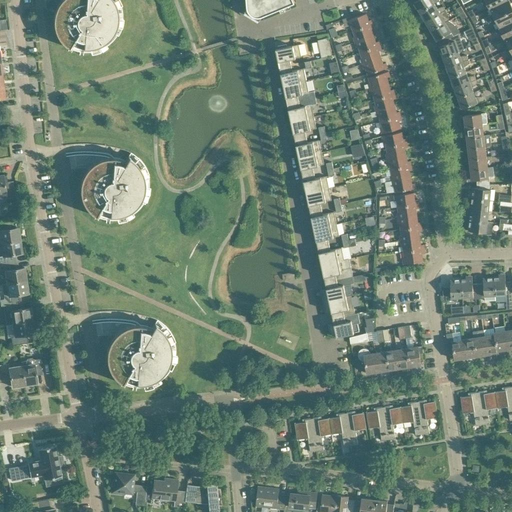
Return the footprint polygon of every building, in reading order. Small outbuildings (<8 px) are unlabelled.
[(44,0),(46,9),(54,12),(54,15),(53,17),(53,20),(53,23),(53,25),(54,28),(55,30),(56,33),(57,35),(58,38),(59,40),(61,42),(63,44),(65,45),(67,47),(69,48),(72,50),(74,51),(77,51),(80,52),(82,52),(85,53),(88,53),(91,52),(93,52),(96,51),(99,50),(102,49),(104,48),(107,46),(108,45),(110,43),(113,41),(115,39),(116,36),(117,35),(118,32),(120,30),(121,27),(121,24),(122,22),(122,19),(122,16),(122,13),(122,11),(122,9),(121,8),(121,6),(121,5),(120,4),(119,1),(118,0),(44,0)] [(246,0),(247,6),(248,8),(249,11),(250,12),(252,15),(253,16),(257,17),(258,17),(262,16),(263,16),(295,3),(293,0),(246,0)] [(420,12),(434,4),(440,1),(439,0),(418,0),(414,3),(420,12)] [(481,0),(483,5),(487,3),(490,9),(508,0),(507,0),(508,0),(507,0),(481,0)] [(511,10),(511,7),(508,0),(490,9),(491,9),(493,14),(490,16),(492,20),(511,10)] [(425,22),(445,10),(443,6),(437,8),(434,4),(420,12),(425,22)] [(445,23),(449,21),(448,21),(449,20),(449,16),(447,14),(445,10),(425,22),(431,31),(445,23)] [(511,22),(511,10),(492,20),(494,24),(498,23),(500,28),(495,30),(496,30),(511,22)] [(351,25),(353,31),(373,24),(371,20),(368,21),(366,14),(347,20),(349,26),(351,25)] [(456,26),(449,21),(445,23),(431,31),(437,41),(441,38),(444,41),(459,34),(460,33),(459,30),(456,26)] [(511,22),(496,30),(498,34),(501,33),(504,39),(511,34),(511,22)] [(374,28),(373,24),(353,31),(355,37),(353,37),(355,42),(374,36),(371,29),(374,28)] [(464,49),(459,34),(444,41),(445,44),(439,47),(443,57),(458,51),(464,49)] [(376,42),(374,36),(355,42),(356,47),(358,47),(360,52),(380,46),(379,41),(376,42)] [(321,58),(332,55),(328,38),(318,40),(321,58)] [(481,41),(485,48),(490,45),(487,38),(481,41)] [(301,57),(299,44),(287,47),(286,44),(278,46),(278,49),(276,49),(280,67),(291,65),(290,59),(301,57)] [(382,50),(380,46),(360,52),(362,58),(360,59),(362,64),(381,57),(379,51),(382,50)] [(447,67),(468,59),(467,55),(460,56),(458,51),(443,57),(447,67)] [(383,64),(381,57),(362,64),(364,69),(365,68),(367,74),(388,68),(386,63),(383,64)] [(470,63),(468,59),(447,67),(450,77),(466,72),(464,67),(470,63)] [(293,71),(291,65),(280,67),(284,85),(306,80),(304,68),(293,71)] [(368,84),(369,89),(389,84),(387,77),(390,76),(389,71),(368,77),(370,83),(368,84)] [(454,88),(476,80),(474,76),(468,77),(466,72),(450,77),(454,88)] [(309,93),(306,80),(284,85),(287,103),(299,101),(298,95),(309,93)] [(477,84),(476,80),(454,88),(458,98),(474,92),(472,87),(477,84)] [(390,90),(389,84),(369,89),(371,94),(373,93),(374,100),(395,94),(393,89),(390,90)] [(508,99),(504,88),(500,90),(502,100),(508,99)] [(323,90),(311,92),(312,98),(318,97),(324,95),(323,90)] [(476,97),(474,92),(458,98),(462,108),(484,100),(482,96),(476,97)] [(396,98),(395,94),(374,100),(376,105),(374,106),(375,111),(395,106),(393,99),(396,98)] [(300,107),(299,101),(287,103),(291,121),(314,116),(311,104),(300,107)] [(397,112),(395,106),(375,111),(377,116),(379,115),(380,122),(401,116),(399,112),(397,112)] [(464,116),(465,127),(483,124),(487,124),(486,113),(481,113),(464,116)] [(316,128),(314,116),(291,121),(295,139),(307,137),(305,131),(316,128)] [(402,120),(401,116),(380,122),(382,127),(380,128),(382,133),(401,128),(399,121),(402,120)] [(484,135),(483,124),(465,127),(466,137),(484,135)] [(385,141),(386,147),(407,143),(406,138),(403,139),(402,132),(382,136),(383,141),(385,141)] [(491,145),(490,134),(484,135),(466,137),(468,148),(485,146),(491,145)] [(308,142),(307,137),(295,139),(299,157),(321,152),(319,140),(308,142)] [(408,147),(407,143),(386,147),(387,153),(386,153),(387,158),(406,155),(405,148),(408,147)] [(486,157),(485,146),(468,148),(469,159),(486,157)] [(131,153),(130,153),(128,157),(125,161),(123,160),(121,159),(118,158),(116,158),(114,158),(112,156),(111,155),(110,154),(108,154),(106,153),(101,153),(96,152),(91,152),(85,152),(80,152),(75,152),(65,153),(66,156),(69,156),(72,177),(81,180),(80,183),(80,185),(80,188),(80,191),(80,193),(81,196),(81,198),(82,201),(83,203),(85,206),(86,208),(88,210),(90,212),(91,213),(94,215),(96,216),(98,217),(101,218),(104,219),(106,220),(109,220),(112,221),(114,221),(117,220),(120,220),(123,219),(126,218),(128,217),(131,216),(133,214),(136,212),(137,211),(138,210),(140,208),(142,205),(144,203),(145,200),(146,198),(147,195),(148,192),(149,189),(149,187),(149,185),(149,184),(149,182),(149,181),(148,177),(148,174),(147,172),(146,169),(144,166),(143,164),(141,162),(139,159),(137,157),(136,156),(135,155),(133,154),(132,153),(131,153)] [(324,164),(321,152),(299,157),(303,175),(314,172),(313,167),(324,164)] [(407,161),(406,155),(387,158),(388,164),(389,163),(391,169),(411,165),(410,161),(407,161)] [(488,167),(486,157),(469,159),(470,170),(488,167)] [(412,170),(411,165),(391,169),(392,175),(390,176),(391,181),(411,177),(409,170),(412,170)] [(493,175),(492,167),(488,167),(470,170),(472,181),(477,180),(477,185),(490,185),(489,178),(493,178),(493,175)] [(315,178),(314,172),(303,175),(306,193),(329,188),(326,176),(315,178)] [(15,196),(13,181),(4,183),(3,175),(0,175),(0,194),(6,194),(6,197),(15,196)] [(412,184),(411,177),(391,181),(392,186),(394,186),(395,192),(416,188),(415,183),(412,184)] [(494,201),(495,190),(490,189),(490,185),(477,185),(477,188),(473,187),(472,198),(490,200),(494,201)] [(332,200),(329,188),(306,193),(310,211),(322,208),(320,202),(332,200)] [(397,200),(397,206),(418,204),(418,199),(415,199),(414,192),(394,195),(395,201),(397,200)] [(499,201),(507,202),(511,202),(511,196),(500,194),(499,201)] [(489,211),(490,200),(472,198),(471,203),(469,202),(468,209),(489,211)] [(511,203),(511,202),(507,202),(507,206),(500,205),(499,212),(511,213),(511,207),(511,206),(511,203)] [(419,208),(418,204),(397,206),(398,213),(396,213),(397,218),(417,215),(416,209),(419,208)] [(323,214),(322,208),(310,211),(314,229),(337,224),(334,212),(323,214)] [(488,222),(489,211),(468,209),(468,215),(470,215),(470,220),(488,222)] [(418,222),(417,215),(397,218),(398,223),(400,223),(400,229),(421,226),(421,222),(418,222)] [(492,234),(493,222),(488,222),(470,220),(468,231),(484,233),(484,234),(492,234)] [(0,243),(0,244),(20,241),(20,240),(19,240),(18,236),(19,236),(18,227),(10,229),(9,222),(0,223),(0,243)] [(511,234),(511,224),(507,224),(504,223),(500,223),(499,229),(508,230),(509,234),(511,234)] [(339,236),(337,224),(314,229),(318,247),(329,244),(328,238),(339,236)] [(422,231),(421,226),(400,229),(401,235),(399,236),(400,241),(420,238),(419,231),(422,231)] [(421,245),(420,238),(400,241),(401,246),(403,246),(403,252),(424,249),(424,245),(421,245)] [(355,239),(349,240),(343,241),(344,248),(356,245),(355,239)] [(22,253),(20,241),(0,244),(2,256),(0,255),(0,265),(15,263),(14,254),(22,253)] [(330,250),(329,244),(318,247),(322,264),(344,260),(342,247),(330,250)] [(425,254),(424,249),(403,252),(404,258),(402,258),(403,264),(423,261),(422,254),(425,254)] [(344,260),(322,264),(325,282),(353,276),(349,259),(344,260)] [(16,269),(15,263),(0,265),(0,271),(4,270),(6,283),(26,281),(26,280),(25,280),(24,276),(25,276),(24,267),(16,269)] [(511,301),(511,297),(511,282),(505,282),(505,274),(498,275),(499,277),(494,277),(495,295),(506,295),(507,309),(511,308),(511,301)] [(353,295),(351,283),(354,283),(353,276),(325,282),(327,289),(321,290),(324,301),(351,296),(353,295)] [(479,299),(478,284),(473,284),(472,276),(466,277),(466,279),(461,279),(462,297),(473,297),(473,299),(479,299)] [(495,295),(494,277),(483,278),(483,283),(478,284),(479,299),(485,299),(485,300),(495,300),(495,295)] [(462,297),(461,279),(450,280),(451,286),(443,287),(443,296),(446,296),(446,301),(452,300),(452,298),(462,297)] [(26,281),(6,283),(1,284),(3,299),(0,299),(0,306),(2,306),(5,305),(21,303),(20,294),(28,293),(26,281)] [(354,313),(351,296),(324,301),(326,314),(332,312),(333,318),(344,316),(352,314),(354,313)] [(31,316),(30,308),(22,309),(21,303),(5,305),(2,306),(5,325),(12,324),(26,322),(32,321),(32,320),(31,320),(30,316),(31,316)] [(444,315),(464,313),(463,306),(443,308),(444,315)] [(346,321),(344,316),(333,318),(334,324),(329,325),(331,338),(354,333),(351,320),(346,321)] [(157,320),(155,324),(154,324),(152,328),(149,327),(147,326),(145,326),(142,325),(140,325),(139,324),(137,322),(136,322),(134,321),(133,321),(127,320),(122,319),(117,319),(112,319),(106,319),(101,319),(92,320),(92,323),(95,323),(99,344),(107,347),(107,350),(106,353),(106,355),(106,358),(106,360),(107,363),(108,366),(109,368),(110,370),(111,373),(112,375),(114,377),(116,379),(118,381),(120,382),(122,383),(125,385),(127,386),(130,386),(133,387),(135,387),(138,388),(141,388),(144,387),(146,387),(149,386),(152,385),(155,384),(157,383),(160,381),(161,380),(162,379),(164,377),(167,375),(168,374),(168,373),(169,371),(170,370),(171,368),(173,365),(174,362),(174,359),(175,357),(175,354),(175,352),(175,351),(175,348),(175,346),(175,345),(174,343),(174,342),(174,340),(173,339),(172,336),(171,333),(169,331),(167,329),(166,327),(164,325),(162,323),(160,322),(157,320)] [(34,333),(32,321),(26,322),(12,324),(14,336),(10,337),(12,345),(27,343),(26,334),(34,333)] [(487,355),(485,336),(484,330),(473,331),(474,337),(477,356),(487,355)] [(508,349),(505,330),(494,332),(495,334),(498,351),(508,349)] [(350,337),(351,344),(368,341),(367,333),(366,333),(350,337)] [(466,358),(463,339),(454,341),(452,333),(446,334),(449,353),(454,353),(455,360),(466,358)] [(498,351),(495,334),(485,336),(487,355),(498,353),(498,351)] [(477,356),(474,337),(463,339),(466,358),(477,356)] [(422,346),(407,348),(410,367),(421,365),(419,353),(423,353),(422,346)] [(410,367),(407,348),(397,350),(400,368),(410,367)] [(378,372),(375,353),(371,354),(370,351),(367,349),(366,349),(365,349),(363,349),(362,349),(361,350),(359,351),(358,353),(358,356),(359,358),(361,360),(363,361),(365,361),(367,373),(378,372)] [(400,368),(397,350),(386,351),(389,370),(400,368)] [(389,370),(386,351),(375,353),(378,372),(389,370)] [(40,359),(34,360),(32,358),(27,359),(26,361),(21,362),(21,366),(22,366),(24,385),(37,383),(36,375),(42,374),(40,359)] [(22,366),(21,366),(9,368),(8,364),(0,364),(0,368),(2,380),(10,379),(12,387),(24,385),(22,366)] [(511,419),(511,390),(511,387),(505,388),(505,390),(495,392),(495,391),(497,408),(506,406),(508,408),(510,420),(511,419)] [(497,408),(495,391),(495,392),(485,393),(484,391),(478,392),(483,424),(490,423),(488,411),(489,409),(497,408)] [(483,424),(478,392),(471,393),(471,396),(461,397),(461,396),(461,397),(463,414),(464,414),(464,413),(472,412),(474,413),(476,425),(483,424)] [(424,401),(417,402),(422,434),(429,433),(427,421),(429,419),(437,417),(437,418),(438,418),(435,401),(434,401),(425,403),(424,401)] [(422,434),(417,402),(411,403),(411,405),(401,407),(401,406),(403,423),(412,421),(414,423),(416,435),(422,434)] [(403,423),(401,406),(400,406),(401,407),(391,409),(390,406),(384,407),(389,439),(395,438),(393,426),(395,424),(403,423)] [(389,439),(384,407),(377,408),(377,411),(367,412),(367,411),(366,411),(369,429),(370,429),(370,428),(378,427),(380,428),(382,440),(389,439)] [(353,412),(346,413),(351,445),(358,444),(356,432),(357,430),(365,429),(366,429),(363,412),(363,413),(353,414),(353,412)] [(351,445),(346,413),(339,414),(340,416),(330,418),(330,417),(329,417),(332,434),(340,433),(342,434),(344,446),(351,445)] [(332,434),(329,417),(329,418),(319,420),(319,417),(312,418),(317,451),(324,450),(322,437),(324,435),(332,434)] [(317,451),(312,418),(305,420),(306,422),(296,423),(295,423),(298,440),(298,439),(306,438),(308,440),(310,452),(317,451)] [(28,465),(9,468),(11,480),(30,476),(30,477),(43,475),(44,479),(49,478),(61,476),(59,465),(64,464),(62,458),(62,456),(57,457),(57,454),(55,446),(38,449),(40,460),(27,463),(28,465)] [(111,492),(124,494),(124,490),(136,492),(135,504),(144,505),(145,498),(146,487),(133,486),(134,474),(115,472),(114,481),(112,481),(111,492)] [(178,480),(170,479),(164,478),(163,481),(154,480),(153,487),(152,487),(152,488),(146,487),(145,498),(151,499),(151,498),(174,500),(173,506),(184,508),(186,491),(185,491),(185,493),(177,492),(178,480)] [(187,481),(186,491),(185,501),(208,504),(208,511),(218,511),(218,505),(221,506),(220,489),(217,488),(216,484),(204,483),(206,484),(206,487),(187,485),(188,481),(187,481)] [(277,508),(285,509),(286,497),(278,497),(279,488),(270,488),(270,489),(258,487),(258,486),(256,508),(256,504),(271,505),(270,510),(276,510),(277,508)] [(317,493),(305,491),(304,494),(291,493),(289,507),(308,509),(309,507),(315,508),(317,493)] [(345,511),(348,496),(332,495),(332,496),(323,495),(321,511),(322,511),(345,511)] [(373,511),(375,499),(362,498),(361,503),(355,502),(355,500),(354,500),(352,511),(373,511)] [(393,511),(394,504),(393,504),(393,506),(387,506),(387,501),(375,499),(373,511),(393,511)] [(49,500),(39,501),(40,508),(50,507),(49,500)] [(394,504),(393,511),(417,511),(418,505),(408,503),(408,506),(405,505),(405,504),(394,503),(394,504)]
